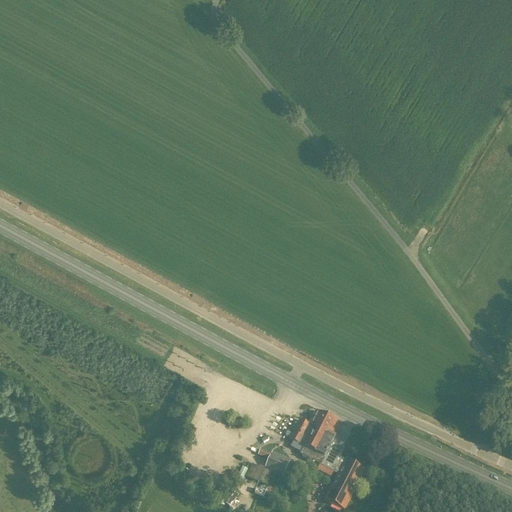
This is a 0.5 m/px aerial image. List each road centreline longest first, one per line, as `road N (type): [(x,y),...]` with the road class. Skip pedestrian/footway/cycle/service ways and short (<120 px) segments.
road 1 (primary): [(511,489),(291,383),(0,225)]
road 2 (unclassified): [(487,455),(504,404),(494,369),(398,237),(208,9)]
road 3 (unclassified): [(487,455),(341,387),(0,203)]
